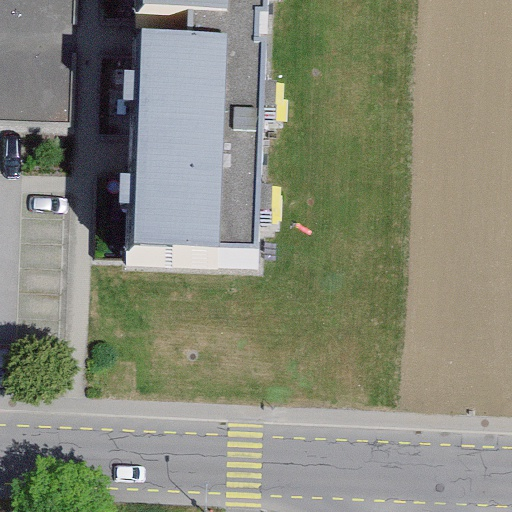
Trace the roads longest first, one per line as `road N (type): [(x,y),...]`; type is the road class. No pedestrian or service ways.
road 1 (residential): [(0,456),(439,479)]
road 2 (unknown): [(77,405),(85,0)]
